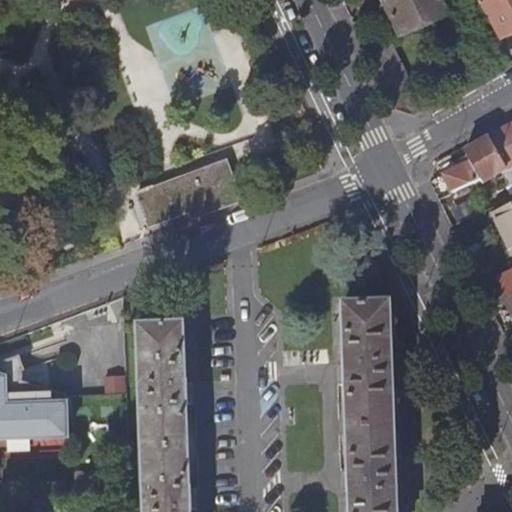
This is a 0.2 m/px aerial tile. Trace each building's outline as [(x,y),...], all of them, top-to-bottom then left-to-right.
[(399,35),(446,12),(440,0),(382,0),(384,4),(380,6),(379,9),(385,21),(387,21),(391,19),(399,35)] [(511,32),(511,0),(479,0),(501,39),(511,32)] [(394,111),(411,117),(413,118),(414,118),(423,113),(389,44),(367,55),(394,111)] [(505,170),(511,166),(511,125),(509,121),(491,132),(492,136),(488,139),(505,170)] [(480,184),(505,170),(488,139),(464,152),(469,163),(442,176),(451,194),(479,181),(480,184)] [(160,224),(189,214),(192,221),(241,203),(226,164),(136,196),(145,222),(158,217),(160,224)] [(493,207),(511,198),(511,182),(511,180),(486,192),(493,207)] [(511,204),(492,214),(511,255),(511,254),(511,204)] [(511,308),(511,270),(496,278),(511,308)] [(395,511),(389,303),(343,304),(345,364),(340,364),(341,386),(346,385),(348,470),(344,470),(345,491),(349,491),(349,511),(395,511)] [(189,511),(194,511),(193,489),(189,489),(186,405),(191,405),(190,383),(185,383),(183,324),(137,326),(143,511),(189,511)] [(0,440),(68,438),(66,395),(21,383),(22,382),(22,379),(22,377),(22,374),(21,373),(24,372),(19,358),(0,364),(0,440)]
